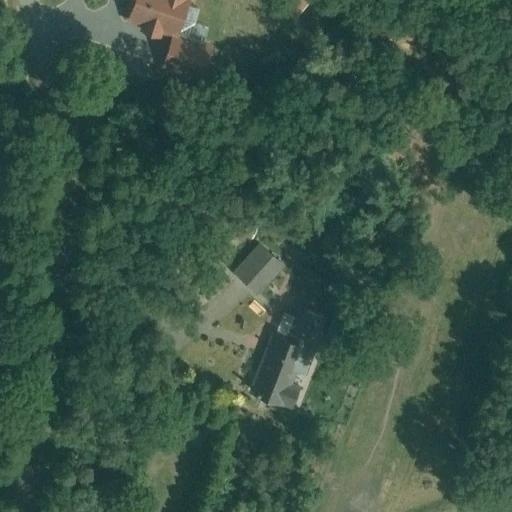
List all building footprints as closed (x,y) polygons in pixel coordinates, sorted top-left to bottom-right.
[(133,0),(127,22),(179,38),(191,0),(133,0)] [(372,19),(367,39),(429,55),(434,35),(372,19)] [(171,44),(162,72),(200,83),(208,55),(171,44)] [(260,245),(235,272),(259,294),(283,267),(260,245)] [(302,306),(290,342),(274,337),(254,394),(284,404),(297,369),(312,375),(332,317),(302,306)]
